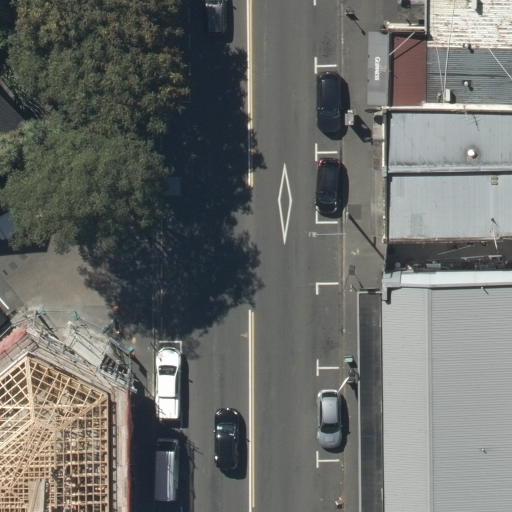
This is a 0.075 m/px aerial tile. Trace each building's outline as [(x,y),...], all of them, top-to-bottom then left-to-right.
[(511,0),(422,0),(422,5),(377,5),(377,81),(511,79),(511,0)] [(511,79),(377,81),(377,140),(511,139),(511,79)] [(0,166),(32,142),(12,116),(20,110),(0,83),(0,166)] [(511,139),(377,140),(377,206),(511,204),(511,139)] [(511,511),(511,234),(373,237),(376,511),(511,511)]
